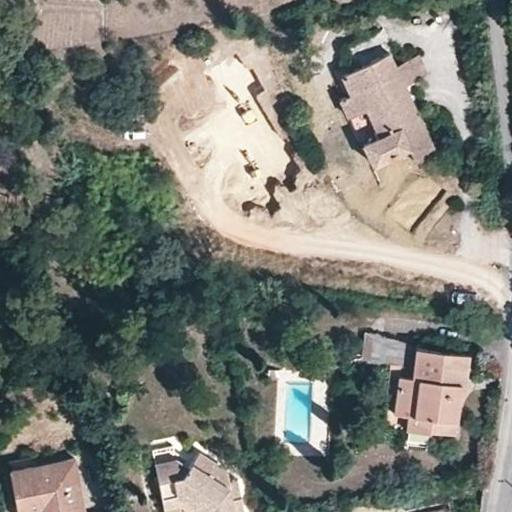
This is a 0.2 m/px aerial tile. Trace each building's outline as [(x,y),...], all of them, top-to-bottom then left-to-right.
[(389,51),(340,74),(349,91),(337,98),(346,116),(363,108),(375,134),(360,142),(370,164),(407,149),(413,161),(435,149),(404,84),(426,72),(418,53),(395,64),(389,51)] [(252,197),(295,170),(224,55),(198,71),(217,102),(200,113),(252,197)] [(366,329),(361,352),(405,360),(410,337),(366,329)] [(469,352),(416,347),(411,374),(398,373),(393,411),(407,413),(406,428),(454,431),(461,381),(466,382),(469,352)] [(163,504),(180,502),(184,498),(199,511),(241,511),(238,495),(230,497),(227,480),(225,468),(196,454),(186,466),(173,459),(155,463),(163,504)] [(84,511),(73,455),(9,466),(18,511),(84,511)] [(235,478),(227,480),(230,497),(238,495),(235,478)] [(199,511),(184,498),(180,502),(190,511),(199,511)]
